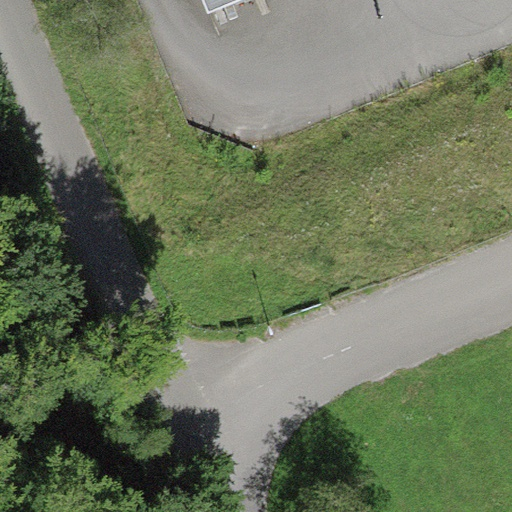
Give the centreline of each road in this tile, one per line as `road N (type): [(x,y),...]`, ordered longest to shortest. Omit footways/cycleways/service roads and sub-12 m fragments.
road 1 (residential): [(3,0),(179,417)]
road 2 (residential): [(179,417),(511,283)]
